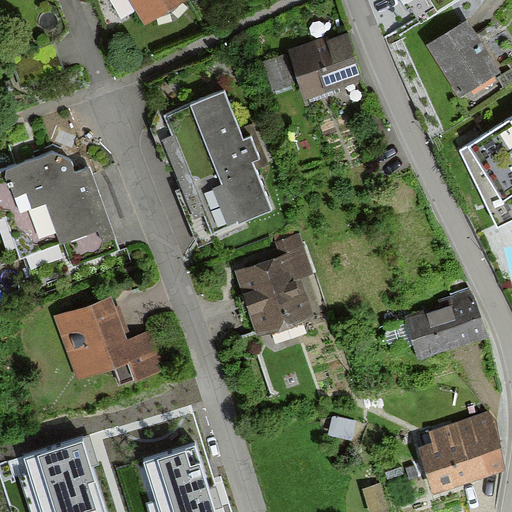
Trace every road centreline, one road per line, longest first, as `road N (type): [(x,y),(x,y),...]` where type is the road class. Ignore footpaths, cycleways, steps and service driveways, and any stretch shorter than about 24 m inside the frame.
road 1 (residential): [(253,511),(111,85)]
road 2 (residential): [(511,334),(414,138),(357,0)]
